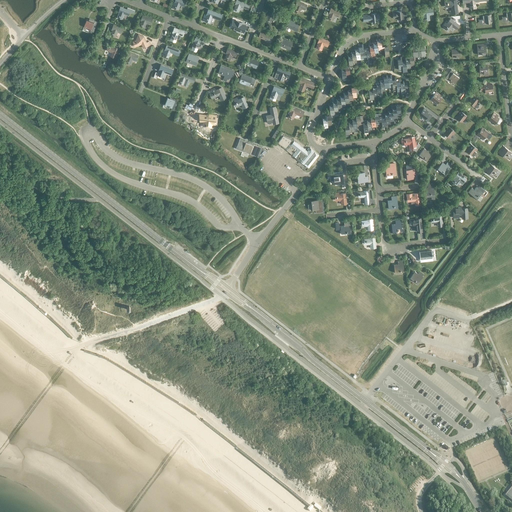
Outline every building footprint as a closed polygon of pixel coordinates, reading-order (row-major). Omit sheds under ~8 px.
[(235,4),(234,7),(236,8),(235,8),(237,9),(239,9),(240,6),(244,8),(248,9),(249,4),(246,3),(238,0),(236,0),(235,4)] [(451,1),(447,1),(448,6),(452,6),(452,10),(451,10),(451,14),(457,13),(455,0),(452,0),(451,0),(451,1)] [(305,10),(307,5),(297,1),(295,6),(296,6),(295,10),(296,10),(297,11),(299,12),(301,8),(305,10)] [(128,15),(130,11),(120,7),(118,12),(119,12),(118,15),(119,16),(120,17),(121,16),(123,17),(124,14),(128,15)] [(338,17),(340,12),(331,9),(329,13),(330,13),(328,17),(329,17),(329,18),(331,18),(333,19),(334,15),(338,17)] [(429,14),(433,14),(432,9),(422,10),(423,15),(424,18),(425,18),(425,19),(427,18),(429,18),(429,14)] [(216,18),(217,13),(208,10),(206,14),(207,15),(205,18),(207,19),(208,20),(208,19),(210,20),(212,16),(216,18)] [(397,19),(404,19),(403,11),(396,12),(396,13),(392,13),(393,18),(397,18),(397,19)] [(276,20),(278,15),(268,12),(267,16),(266,20),(267,20),(267,21),(268,21),(269,21),(271,22),(272,18),(276,20)] [(370,14),(362,15),(363,21),(371,20),(371,22),(378,22),(378,20),(379,20),(379,21),(381,20),(380,13),(378,13),(378,14),(377,14),(377,13),(370,14)] [(484,23),(485,23),(492,22),(491,15),(483,16),(484,23)] [(150,24),(152,19),(142,16),(141,20),(140,24),(141,24),(141,25),(142,25),(143,25),(145,26),(146,22),(150,24)] [(93,32),(97,22),(89,19),(88,20),(86,19),(84,26),(91,29),(90,31),(93,32)] [(456,29),(459,25),(451,19),(448,22),(447,21),(443,26),(445,27),(446,26),(447,26),(447,27),(448,28),(448,27),(450,29),(452,26),(456,29)] [(233,20),(230,27),(237,29),(237,28),(243,30),(245,25),(241,24),(242,23),(235,20),(235,21),(233,20)] [(297,29),(299,24),(290,20),(287,26),(294,29),(294,27),(297,29)] [(121,33),(123,28),(113,25),(112,29),(111,33),(112,33),(112,34),(114,34),(116,35),(117,32),(121,33)] [(173,33),(172,36),(173,36),(173,37),(174,37),(177,38),(179,39),(181,36),(182,36),(184,32),(184,30),(181,29),(180,30),(174,28),(172,33),(173,33)] [(261,30),(259,37),(265,39),(266,38),(269,39),(271,40),(273,35),(271,34),(261,30)] [(136,40),(136,41),(136,42),(136,43),(137,43),(138,45),(141,44),(143,48),(150,44),(149,41),(146,43),(143,36),(138,34),(136,40)] [(203,44),(205,40),(196,36),(194,41),(192,46),(197,48),(199,43),(203,44)] [(327,46),(329,42),(319,38),(318,43),(317,46),(318,47),(320,47),(322,48),(323,45),(327,46)] [(290,47),(292,42),(283,39),(280,45),(287,48),(287,46),(290,47)] [(482,53),(485,53),(484,44),(477,45),(478,54),(482,54),(482,53)] [(180,50),(166,45),(165,50),(163,49),(161,55),(164,55),(164,54),(165,54),(167,55),(167,54),(169,55),(170,52),(178,55),(180,50)] [(119,54),(117,54),(119,48),(114,46),(114,47),(111,46),(110,47),(109,48),(108,51),(112,52),(110,56),(117,59),(119,54)] [(235,57),(237,52),(227,48),(226,53),(225,57),(226,57),(226,58),(228,58),(230,59),(231,55),(235,57)] [(457,56),(460,56),(459,49),(451,49),(452,57),(457,57),(457,56)] [(136,60),(138,56),(128,52),(126,57),(127,57),(126,60),(127,61),(128,62),(129,61),(131,62),(132,59),(136,60)] [(196,62),(198,57),(189,54),(186,60),(193,63),(194,61),(196,62)] [(257,65),(259,61),(249,57),(246,63),(253,66),(254,64),(257,65)] [(155,72),(153,77),(155,78),(156,74),(162,76),(164,72),(170,75),(172,69),(160,64),(157,72),(155,72)] [(484,72),(488,72),(487,65),(479,65),(480,73),(485,73),(484,72)] [(234,71),(230,70),(221,66),(218,73),(225,75),(223,80),(226,81),(227,79),(228,79),(230,75),(232,76),(234,71)] [(288,77),(290,73),(281,69),(279,73),(279,74),(278,77),(279,78),(280,79),(281,78),(283,79),(284,75),(288,77)] [(454,83),(459,77),(457,76),(458,75),(451,69),(444,78),(447,80),(448,79),(454,83)] [(179,77),(178,80),(179,81),(180,81),(182,82),(184,82),(184,83),(188,85),(190,81),(193,82),(195,78),(182,72),(180,77),(179,77)] [(242,74),(240,81),(246,83),(246,84),(246,85),(249,86),(250,83),(253,84),(255,79),(252,78),(242,74)] [(296,89),(303,92),(306,85),(313,88),(315,83),(300,78),(298,82),(299,82),(296,89)] [(488,91),(493,90),(492,84),(490,84),(490,83),(484,83),(485,93),(488,93),(488,91)] [(282,95),(283,90),(274,87),(272,91),(273,91),(271,95),(272,95),(274,96),(276,97),(277,93),(282,95)] [(221,99),(225,97),(221,88),(216,90),(217,90),(213,92),(214,93),(214,95),(214,94),(215,97),(219,95),(221,99)] [(438,103),(442,98),(440,97),(441,95),(436,92),(430,100),(433,102),(434,100),(438,103)] [(478,103),(480,101),(472,94),(469,99),(470,100),(469,102),(473,106),(476,102),(478,103)] [(174,110),(178,100),(170,97),(169,99),(167,98),(164,105),(171,108),(171,109),(174,110)] [(243,108),(248,106),(243,97),(239,99),(239,100),(236,101),(236,102),(237,104),(238,106),(241,104),(243,108)] [(271,114),(266,116),(268,123),(273,122),(273,124),(278,123),(275,106),(270,107),(271,114)] [(299,115),(301,111),(291,107),(289,111),(290,111),(289,115),(290,115),(290,116),(291,116),(294,117),(295,113),(299,115)] [(424,108),(418,115),(420,117),(421,116),(428,121),(432,116),(427,113),(428,111),(424,108)] [(465,119),(468,116),(460,110),(456,115),(458,116),(456,118),(461,122),(464,118),(465,119)] [(501,120),(499,118),(497,117),(498,116),(494,112),(488,120),(490,122),(491,120),(495,123),(496,122),(499,124),(501,120)] [(217,122),(216,115),(210,116),(211,117),(202,118),(203,124),(208,124),(209,128),(214,127),(214,123),(217,122)] [(453,135),(455,132),(448,126),(444,131),(445,132),(444,134),(449,137),(452,134),(453,135)] [(482,127),(476,135),(479,137),(480,135),(483,138),(485,136),(488,138),(491,134),(486,131),(482,127)] [(285,149),(292,140),(283,136),(277,143),(285,149)] [(410,143),(410,146),(406,147),(407,151),(413,151),(412,147),(415,147),(414,137),(409,138),(406,139),(406,140),(405,140),(406,142),(406,144),(410,143)] [(239,138),(236,148),(242,151),(243,149),(249,152),(249,153),(258,157),(262,147),(239,138)] [(290,144),(286,150),(292,155),(293,154),(295,155),(297,157),(296,158),(304,164),(309,168),(319,155),(312,149),(310,148),(307,151),(302,147),(296,143),(293,147),(290,144)] [(475,152),(477,149),(470,143),(466,148),(468,149),(466,151),(471,154),(474,151),(475,152)] [(502,145),(498,152),(506,158),(511,152),(502,145)] [(426,161),(431,154),(424,148),(419,155),(426,161)] [(437,169),(441,172),(444,175),(450,168),(442,162),(437,169)] [(390,167),(386,167),(386,176),(396,175),(395,166),(395,163),(389,164),(390,167)] [(489,163),(484,169),(492,176),(497,169),(489,163)] [(414,174),(417,174),(416,168),(405,170),(406,179),(414,178),(414,174)] [(339,172),(331,173),(332,183),(336,182),(336,183),(344,182),(342,172),(339,172)] [(366,181),(365,172),(356,173),(357,183),(366,181)] [(463,183),(466,179),(458,172),(455,176),(456,177),(454,180),(455,180),(454,181),(456,182),(456,181),(458,183),(460,180),(463,183)] [(425,196),(434,195),(433,183),(428,184),(428,187),(424,187),(425,196)] [(472,188),(468,192),(480,201),(482,198),(480,196),(484,190),(481,187),(479,189),(476,187),(474,190),(472,188)] [(364,191),(358,192),(359,197),(364,197),(365,205),(370,204),(368,190),(364,191)] [(419,192),(406,194),(407,197),(410,196),(411,203),(415,203),(415,205),(420,204),(419,192)] [(341,204),(346,203),(345,193),(340,194),(337,195),(337,196),(336,196),(337,198),(337,200),(341,199),(341,204)] [(388,209),(398,208),(397,196),(391,197),(392,200),(388,201),(388,209)] [(319,200),(310,201),(310,204),(312,204),(313,210),(315,209),(316,213),(323,212),(322,199),(319,200)] [(459,214),(462,214),(462,218),(467,218),(467,208),(462,208),(462,207),(458,207),(458,209),(455,209),(455,212),(453,212),(454,217),(459,217),(459,214)] [(438,226),(443,226),(441,216),(437,216),(437,217),(433,217),(433,218),(433,220),(434,222),(437,222),(438,226)] [(415,219),(409,219),(410,223),(413,222),(413,225),(416,225),(417,232),(423,231),(421,217),(415,218),(415,219)] [(368,230),(373,229),(372,219),(367,219),(367,220),(364,220),(364,222),(363,222),(364,223),(364,226),(368,225),(368,230)] [(339,223),(336,223),(336,229),(339,228),(339,230),(341,230),(341,234),(350,233),(350,225),(351,225),(350,220),(344,221),(344,225),(340,226),(339,226),(339,223)] [(402,231),(401,223),(401,220),(395,220),(395,223),(392,224),(393,233),(402,231)] [(371,248),(376,247),(375,237),(370,238),(366,238),(366,240),(366,242),(367,244),(370,243),(371,248)] [(432,253),(432,250),(419,252),(420,259),(432,258),(432,255),(432,253)] [(395,273),(404,272),(403,260),(397,261),(398,264),(394,264),(395,273)] [(417,284),(422,277),(415,271),(410,278),(417,284)]
